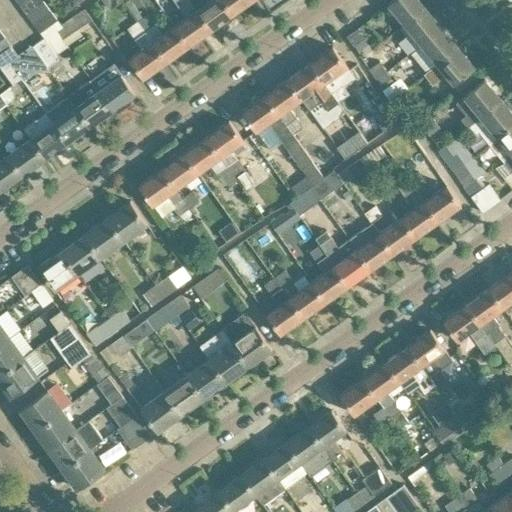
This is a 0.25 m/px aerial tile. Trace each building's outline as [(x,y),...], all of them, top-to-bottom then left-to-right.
[(42,0),(27,0),(20,5),(27,14),(44,1),(42,0)] [(120,0),(103,0),(111,11),(123,3),(120,0)] [(129,0),(127,0),(124,3),(137,21),(166,61),(188,45),(175,26),(163,35),(147,13),(142,17),(129,0)] [(188,17),(175,26),(188,45),(211,29),(190,0),(173,0),(179,8),(181,7),(188,17)] [(190,0),(211,29),(233,13),(223,0),(210,0),(207,3),(206,2),(208,0),(207,0),(190,0)] [(223,0),(233,13),(251,0),(223,0)] [(419,0),(392,0),(388,3),(404,23),(400,26),(401,27),(425,7),(419,0)] [(44,1),(27,14),(33,23),(50,10),(44,1)] [(62,39),(91,19),(83,7),(62,22),(60,24),(57,19),(50,24),(62,39)] [(425,7),(401,27),(406,34),(404,36),(415,49),(421,43),(422,44),(442,27),(425,7)] [(50,10),(33,23),(40,31),(50,24),(57,19),(50,10)] [(166,61),(137,21),(126,28),(142,49),(130,58),(143,77),(166,61)] [(40,31),(44,37),(34,45),(48,66),(59,58),(54,51),(65,43),(62,39),(50,24),(40,31)] [(442,27),(422,44),(438,64),(459,48),(442,27)] [(357,28),(346,35),(354,46),(364,39),(357,28)] [(5,38),(0,41),(0,54),(12,46),(5,38)] [(354,46),(360,56),(371,49),(364,39),(354,46)] [(18,55),(10,61),(20,77),(22,80),(36,71),(51,71),(50,69),(48,66),(34,45),(31,45),(18,55)] [(12,46),(0,54),(0,66),(1,68),(10,61),(18,55),(12,46)] [(333,46),(310,62),(339,101),(349,94),(344,86),(355,78),(354,76),(344,62),(333,46)] [(459,48),(438,64),(425,76),(433,85),(446,75),(458,90),(475,76),(470,70),(474,67),(459,48)] [(10,61),(1,68),(12,82),(20,77),(10,61)] [(379,61),(369,69),(376,80),(387,72),(379,61)] [(310,62),(288,78),(310,108),(323,99),(329,108),(338,102),(339,101),(310,62)] [(112,109),(135,93),(114,64),(91,81),(98,90),(112,109)] [(393,81),(387,72),(376,80),(382,88),(393,81)] [(288,78),(265,94),(293,133),(303,127),(289,107),(301,98),(309,109),(310,108),(288,78)] [(98,90),(91,81),(91,79),(80,87),(69,95),(90,125),(112,109),(98,90)] [(462,120),(467,127),(501,99),(484,79),(455,103),(466,116),(462,120)] [(8,86),(0,92),(0,95),(6,104),(16,96),(8,86)] [(265,94),(242,110),(257,130),(258,130),(272,149),(282,142),(306,175),(290,186),(297,196),(311,186),(322,177),(293,133),(265,94)] [(90,125),(69,95),(46,112),(53,122),(67,142),(90,125)] [(511,112),(501,99),(467,127),(474,135),(479,132),(489,144),(511,124),(511,112)] [(45,158),(67,142),(53,122),(46,112),(24,128),(31,138),(45,158)] [(419,122),(430,137),(441,129),(429,114),(419,122)] [(391,115),(378,124),(383,131),(396,122),(391,115)] [(229,120),(206,136),(221,156),(227,165),(234,176),(236,175),(244,170),(244,169),(231,149),(243,140),(229,120)] [(511,124),(489,144),(490,146),(491,145),(505,163),(511,157),(511,124)] [(345,158),(367,142),(360,133),(338,148),(345,158)] [(206,136),(184,152),(198,172),(221,156),(206,136)] [(31,138),(8,154),(22,174),(45,158),(31,138)] [(447,144),(438,150),(453,171),(464,164),(463,163),(473,155),(465,145),(454,154),(447,144)] [(184,152),(161,168),(175,188),(198,172),(184,152)] [(0,189),(22,174),(8,154),(0,160),(0,189)] [(464,164),(453,171),(464,186),(473,179),(475,178),(464,164)] [(234,176),(227,165),(216,173),(223,184),(234,176)] [(139,184),(150,201),(153,204),(175,188),(161,168),(139,184)] [(244,170),(236,175),(246,189),(254,183),(244,170)] [(322,177),(311,186),(320,198),(343,182),(336,174),(333,170),(322,177)] [(419,172),(409,179),(438,220),(461,204),(447,184),(433,193),(419,172)] [(473,179),(464,186),(471,196),(482,188),(475,178),(473,179)] [(413,208),(402,216),(416,236),(438,220),(409,179),(398,187),(413,208)] [(489,183),(482,188),(471,196),(483,212),(500,200),(489,183)] [(289,202),(293,207),(298,214),(320,198),(311,186),(297,196),(289,202)] [(200,201),(192,190),(182,198),(189,208),(200,201)] [(182,198),(172,205),(179,215),(189,208),(182,198)] [(130,200),(107,217),(124,240),(147,223),(130,200)] [(375,206),(365,213),(372,222),(382,216),(381,215),(375,206)] [(298,214),(293,207),(271,223),(278,233),(300,217),(298,214)] [(402,216),(391,224),(379,232),(393,252),(416,236),(402,216)] [(107,217),(84,233),(101,256),(124,240),(107,217)] [(231,222),(219,230),(226,240),(238,232),(231,222)] [(349,238),(371,268),(393,252),(379,232),(372,222),(371,223),(349,238)] [(371,268),(349,238),(338,246),(326,230),(315,238),(320,244),(348,284),(371,268)] [(84,233),(61,249),(78,273),(101,256),(84,233)] [(323,272),(311,281),(326,300),(348,284),(320,244),(309,252),(323,272)] [(61,249),(38,266),(55,289),(78,273),(61,249)] [(28,264),(12,276),(15,280),(26,296),(32,291),(42,284),(28,264)] [(182,266),(155,284),(164,296),(191,277),(182,266)] [(218,267),(205,276),(214,289),(227,280),(218,267)] [(284,269),(274,276),(303,317),(326,300),(311,281),(299,289),(284,269)] [(511,271),(511,270),(489,286),(503,307),(511,300),(511,271)] [(278,305),(266,313),(280,333),(303,317),(274,276),(263,285),(278,305)] [(42,284),(32,291),(43,306),(53,299),(42,284)] [(164,296),(155,284),(143,293),(151,305),(164,296)] [(489,286),(467,303),(494,342),(509,363),(511,361),(511,345),(491,315),(503,307),(489,286)] [(181,294),(169,303),(175,311),(178,315),(178,314),(190,306),(181,294)] [(169,303),(157,311),(166,323),(178,315),(175,311),(169,303)] [(467,303),(443,319),(455,336),(458,339),(468,332),(476,342),(484,354),(496,345),(494,342),(467,303)] [(110,316),(109,317),(118,329),(130,320),(122,308),(116,312),(110,304),(104,309),(110,316)] [(62,313),(51,320),(59,331),(70,324),(62,313)] [(246,313),(224,329),(249,365),(272,348),(246,313)] [(96,325),(86,332),(88,335),(96,345),(106,338),(118,329),(109,317),(97,325),(97,326),(96,325)] [(140,324),(137,326),(145,336),(154,330),(146,319),(140,324)] [(0,323),(0,343),(9,337),(0,323)] [(59,331),(50,338),(59,350),(71,366),(80,359),(91,351),(79,335),(71,323),(70,324),(59,331)] [(249,365),(224,329),(223,330),(222,329),(200,345),(210,359),(226,381),(249,365)] [(430,329),(408,345),(446,399),(455,393),(445,378),(446,377),(439,369),(453,360),(430,329)] [(124,335),(112,343),(121,355),(133,346),(132,345),(124,335)] [(9,337),(0,343),(0,373),(24,357),(9,337)] [(408,345),(385,361),(400,381),(409,374),(416,384),(418,383),(425,393),(435,385),(446,399),(408,345)] [(24,357),(0,373),(0,380),(11,396),(38,376),(47,369),(47,365),(34,348),(24,357)] [(88,369),(99,384),(109,377),(91,351),(80,359),(88,369)] [(210,359),(188,375),(203,397),(226,381),(210,359)] [(385,361),(363,377),(377,397),(383,407),(394,399),(387,390),(400,381),(385,361)] [(188,375),(165,391),(181,414),(203,397),(188,375)] [(99,384),(113,404),(123,396),(109,377),(99,384)] [(363,377),(340,393),(354,413),(377,397),(363,377)] [(20,409),(35,429),(62,410),(71,402),(57,382),(47,390),(20,409)] [(165,391),(141,408),(157,430),(181,414),(165,391)] [(113,404),(109,406),(114,413),(128,403),(123,396),(113,404)] [(394,399),(383,407),(391,418),(399,428),(409,421),(394,399)] [(381,425),(391,418),(383,407),(373,413),(381,425)] [(332,409),(309,425),(333,460),(342,454),(332,439),(346,429),(332,409)] [(62,410),(35,429),(50,449),(77,430),(62,410)] [(455,412),(433,428),(443,441),(447,442),(449,441),(466,428),(455,412)] [(123,426),(118,429),(132,449),(151,435),(137,416),(123,426)] [(64,469),(90,449),(103,440),(89,420),(77,430),(50,449),(64,469)] [(309,425),(286,442),(310,475),(331,460),(332,461),(333,460),(309,425)] [(286,442),(264,458),(285,488),(307,473),(309,476),(310,475),(286,442)] [(450,447),(440,455),(447,463),(457,456),(450,447)] [(90,449),(64,469),(78,488),(104,468),(90,449)] [(511,476),(495,453),(494,454),(495,456),(492,458),(493,459),(487,464),(492,471),(490,472),(498,485),(511,476)] [(511,456),(503,463),(511,476),(511,475),(511,456)] [(264,458),(241,474),(255,494),(263,504),(285,488),(264,458)] [(431,458),(420,465),(424,472),(435,465),(431,458)] [(365,484),(356,490),(365,502),(373,496),(372,495),(390,483),(378,466),(360,478),(365,484)] [(232,510),(255,494),(241,474),(218,490),(232,510)] [(402,484),(377,502),(383,511),(392,511),(394,511),(411,511),(419,506),(402,484)] [(469,488),(457,496),(468,511),(503,511),(496,502),(485,510),(469,488)] [(218,490),(196,506),(199,511),(229,511),(232,510),(218,490)] [(345,499),(346,500),(354,510),(365,502),(356,490),(345,499)] [(511,511),(511,491),(496,502),(503,511),(511,511)] [(448,511),(468,511),(457,496),(444,506),(448,511)] [(383,511),(377,502),(363,511),(383,511)]
